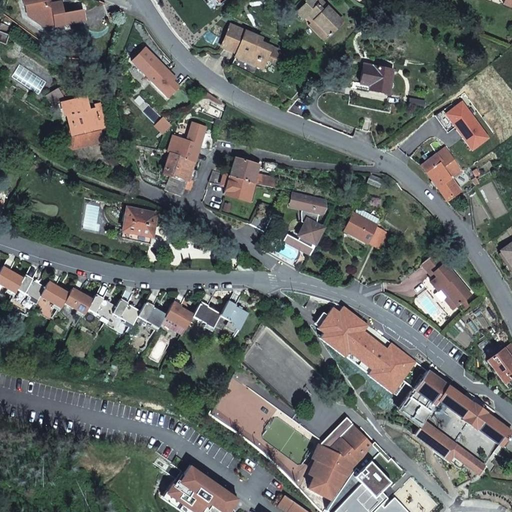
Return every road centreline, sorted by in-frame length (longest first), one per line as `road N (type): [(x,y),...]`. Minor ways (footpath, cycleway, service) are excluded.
road 1 (track): [(0,134),(104,184),(145,193),(113,118),(112,72),(131,7)]
road 2 (residential): [(0,239),(146,281),(300,281)]
road 3 (unclassified): [(397,166),(220,89),(151,15)]
road 4 (residential): [(260,511),(166,434),(14,398)]
road 5 (residential): [(300,281),(401,325),(511,414)]
road 6 (residential): [(397,166),(293,163),(227,147),(209,159),(191,207)]
road 7 (unclassified): [(511,320),(481,260),(397,166)]
road 8 (residential): [(300,281),(191,207)]
